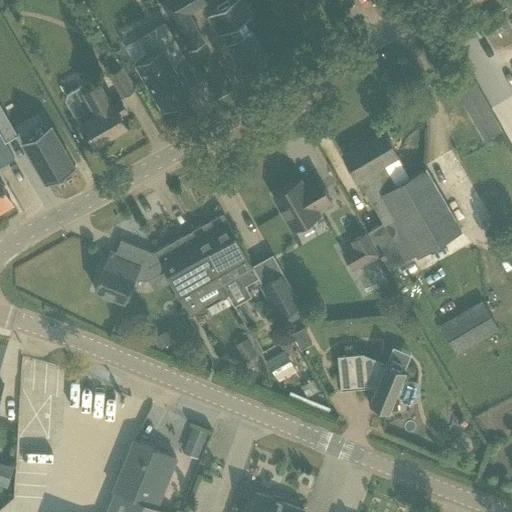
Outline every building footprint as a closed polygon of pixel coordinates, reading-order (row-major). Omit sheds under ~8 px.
[(187,14),(207,3),(205,0),(175,0),(185,15),(186,14),(186,15),(187,15),(187,14)] [(252,16),(245,4),(242,0),(229,0),(208,13),(220,34),(228,30),(232,37),(227,41),(244,72),(267,59),(245,20),(252,16)] [(134,64),(162,111),(182,98),(190,94),(174,66),(185,60),(187,65),(189,64),(164,21),(138,37),(148,55),(134,64)] [(109,74),(121,95),(134,88),(121,67),(109,74)] [(501,127),(474,79),(448,93),(449,94),(450,94),(457,105),(464,101),(483,136),(482,136),(483,137),(501,127)] [(100,82),(85,90),(82,85),(66,94),(66,99),(80,123),(83,122),(95,143),(98,141),(99,144),(109,138),(108,135),(125,125),(119,115),(126,111),(120,102),(114,106),(100,82)] [(0,133),(5,142),(17,135),(0,104),(0,133)] [(50,123),(21,140),(46,182),(75,165),(50,123)] [(398,156),(383,131),(342,155),(357,179),(358,178),(383,221),(366,231),(389,271),(461,230),(426,169),(396,186),(383,163),(398,156)] [(0,164),(14,157),(5,142),(0,133),(0,164)] [(332,204),(315,175),(296,186),(294,182),(273,195),(293,229),(320,213),(319,212),(332,204)] [(0,209),(12,203),(0,181),(0,209)] [(192,229),(221,282),(237,273),(244,286),(259,277),(223,213),(192,229)] [(228,295),(221,282),(192,229),(155,250),(162,263),(191,316),(206,307),(221,299),(228,295)] [(341,252),(352,271),(379,256),(365,232),(350,240),(353,245),(341,252)] [(511,247),(502,253),(511,269),(511,247)] [(140,263),(115,253),(110,251),(94,290),(124,302),(134,277),(138,279),(144,280),(148,279),(156,274),(159,273),(162,263),(155,250),(152,252),(146,249),(140,263)] [(300,306),(282,273),(260,285),(278,317),(300,306)] [(457,353),(498,328),(481,299),(440,324),(457,353)] [(158,350),(173,342),(166,330),(152,338),(158,350)] [(306,332),(294,338),(301,349),(313,343),(306,332)] [(392,345),(386,360),(404,366),(409,351),(392,345)] [(251,346),(239,352),(244,362),(256,355),(251,346)] [(293,369),(283,351),(267,360),(277,378),(293,369)] [(385,362),(364,353),(363,353),(337,355),(340,390),(367,387),(367,384),(374,387),(368,403),(389,411),(406,370),(385,362)] [(300,387),(306,397),(318,390),(312,380),(300,387)] [(187,439),(202,445),(207,432),(192,426),(187,439)] [(113,491),(115,491),(158,508),(176,457),(134,439),(113,491)] [(0,462),(0,484),(7,487),(14,466),(0,462)] [(169,511),(158,508),(115,491),(106,511),(169,511)] [(302,511),(304,509),(256,491),(248,511),(302,511)]
